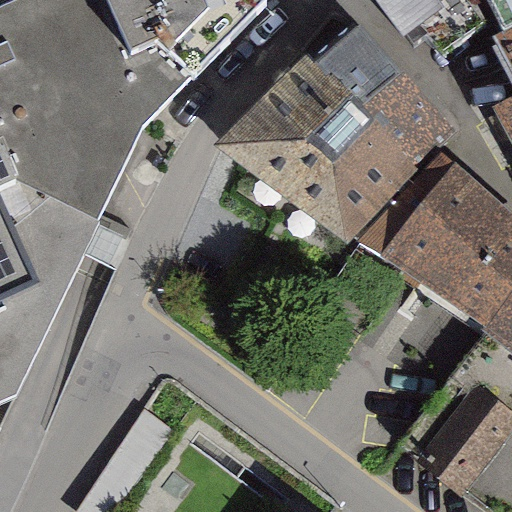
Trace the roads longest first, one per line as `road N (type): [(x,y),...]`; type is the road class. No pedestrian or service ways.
road 1 (unclassified): [(121,313),(194,158),(329,0)]
road 2 (residential): [(121,313),(386,511)]
road 3 (residential): [(43,511),(121,313)]
